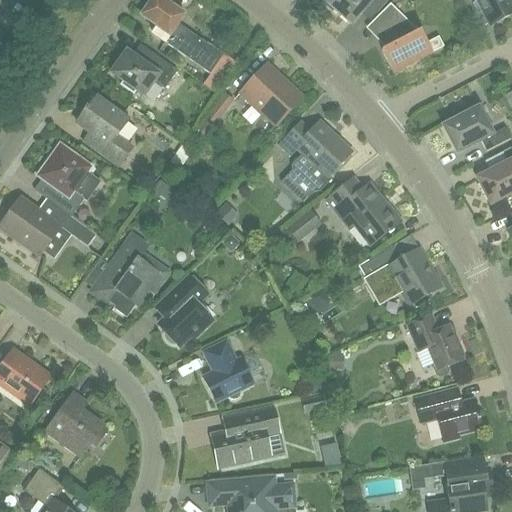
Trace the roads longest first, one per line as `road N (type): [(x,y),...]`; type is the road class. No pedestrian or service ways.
road 1 (residential): [(0,288),(143,398),(156,432),(156,464),(140,511)]
road 2 (residential): [(511,336),(464,240),(385,130)]
road 3 (residential): [(0,160),(120,0)]
road 4 (residential): [(385,130),(252,0)]
road 5 (residential): [(385,130),(511,49)]
